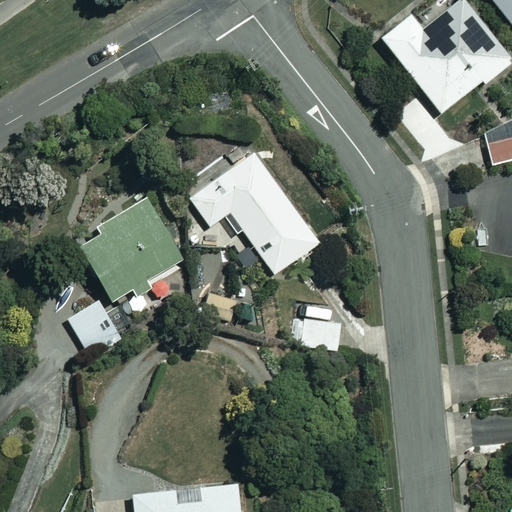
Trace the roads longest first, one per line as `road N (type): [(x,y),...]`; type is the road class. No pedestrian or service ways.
road 1 (residential): [(241,0),(396,209),(429,511)]
road 2 (residential): [(214,0),(0,129)]
